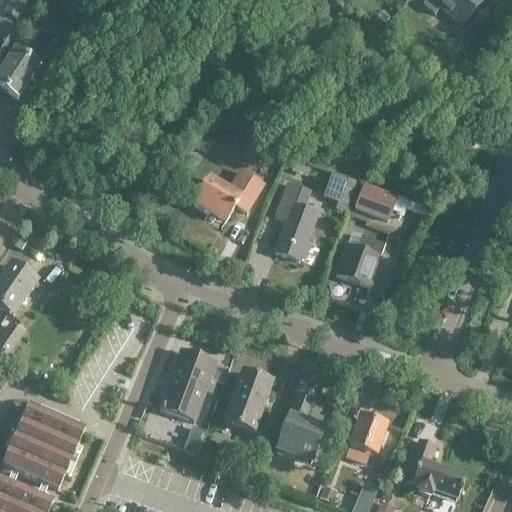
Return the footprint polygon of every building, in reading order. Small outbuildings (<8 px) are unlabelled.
[(16,19),(28,0),(14,0),(6,12),(16,19)] [(462,26),(479,5),(473,0),(429,0),(424,7),(434,16),(440,9),(462,26)] [(67,70),(89,40),(71,28),(50,58),(67,70)] [(37,84),(44,74),(37,69),(38,68),(15,52),(0,74),(0,88),(16,100),(30,80),(37,84)] [(246,214),(262,186),(239,172),(228,192),(208,180),(193,205),(208,214),(210,211),(226,220),(234,207),(246,214)] [(337,204),(345,185),(330,179),(322,198),(337,204)] [(363,184),(353,210),(388,223),(398,197),(363,184)] [(299,263),(317,215),(294,206),(297,197),(285,193),(276,218),(287,222),(275,254),(299,263)] [(346,246),(335,276),(369,289),(380,258),(384,247),(361,239),(356,250),(346,246)] [(0,311),(11,319),(35,285),(9,268),(0,281),(0,311)] [(0,357),(4,360),(22,334),(9,325),(0,339),(0,357)] [(194,424),(205,393),(210,395),(215,382),(210,380),(215,365),(182,352),(161,411),(194,424)] [(253,436),(272,386),(242,375),(224,425),(253,436)] [(313,465),(325,431),(305,424),(313,401),(300,396),(292,419),(290,418),(278,452),(313,465)] [(77,446),(84,432),(57,419),(29,407),(23,422),(16,436),(9,451),(3,466),(30,478),(57,490),(64,475),(71,461),(77,446)] [(365,464),(369,454),(375,456),(386,427),(359,418),(349,447),(346,457),(365,464)] [(457,502),(464,481),(427,467),(434,447),(419,441),(404,481),(418,487),(416,492),(430,497),(432,492),(457,502)] [(47,511),(52,503),(24,491),(0,480),(0,511),(47,511)]
